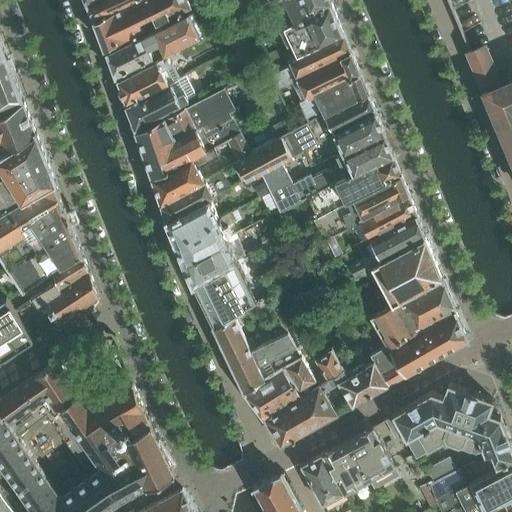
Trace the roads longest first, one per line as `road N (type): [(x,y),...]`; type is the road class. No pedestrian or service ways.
road 1 (residential): [(0,10),(108,291),(200,496)]
road 2 (residential): [(272,462),(185,284),(77,0)]
road 3 (residential): [(272,462),(485,344)]
